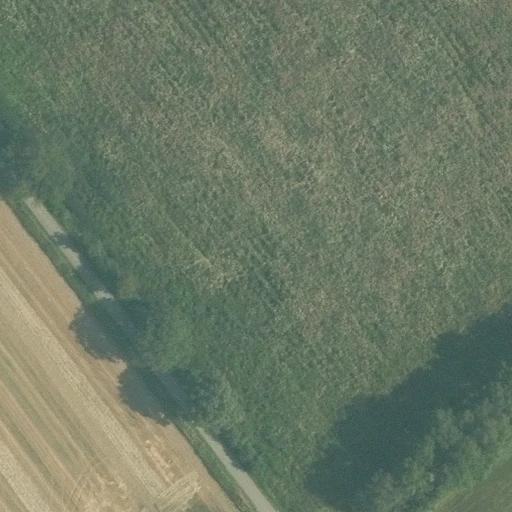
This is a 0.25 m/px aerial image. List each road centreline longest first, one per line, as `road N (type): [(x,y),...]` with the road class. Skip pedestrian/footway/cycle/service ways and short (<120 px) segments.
road 1 (unclassified): [(0,160),(265,511)]
road 2 (unclassified): [(393,511),(511,404)]
